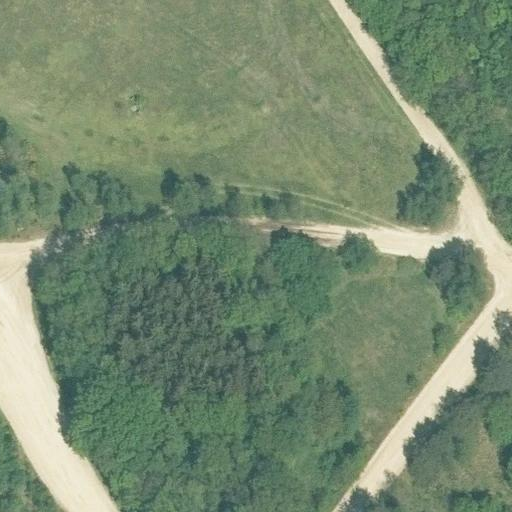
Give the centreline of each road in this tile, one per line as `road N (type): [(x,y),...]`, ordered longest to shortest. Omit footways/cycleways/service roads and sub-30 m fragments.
road 1 (track): [(0,265),(172,228),(489,252)]
road 2 (track): [(511,278),(489,252),(462,177),(338,0)]
road 3 (track): [(511,299),(352,511)]
road 4 (track): [(89,511),(0,354)]
